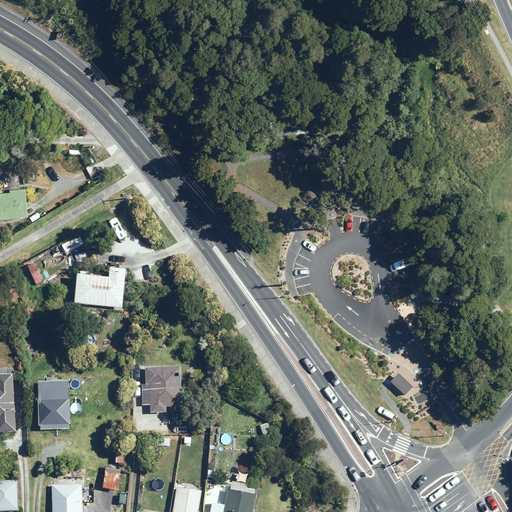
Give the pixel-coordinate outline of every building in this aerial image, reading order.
[(8,191),(0,191),(0,215),(25,214),(23,187),(8,188),(8,191)] [(243,192),(235,198),(250,218),(259,212),(243,192)] [(60,244),(64,253),(89,243),(86,234),(60,244)] [(34,262),(24,267),(35,287),(44,282),(34,262)] [(72,303),(120,308),(123,269),(107,268),(106,277),(75,274),(72,303)] [(29,342),(29,351),(39,351),(39,342),(29,342)] [(144,354),(134,354),(134,365),(144,365),(144,354)] [(143,368),(144,384),(140,384),(142,405),(149,405),(149,413),(164,412),(164,406),(179,405),(177,366),(143,368)] [(0,431),(14,431),(10,374),(0,374),(0,431)] [(66,381),(35,382),(36,426),(38,426),(38,429),(66,429),(66,425),(67,425),(66,381)] [(258,426),(262,436),(269,434),(266,423),(258,426)] [(115,449),(114,462),(124,463),(125,449),(115,449)] [(205,458),(192,457),(192,465),(205,466),(205,458)] [(93,485),(101,485),(100,487),(115,490),(119,470),(104,468),(102,477),(93,477),(93,485)] [(19,511),(18,479),(0,480),(0,511),(19,511)] [(252,495),(253,489),(245,487),(246,484),(230,481),(228,489),(226,489),(222,505),(210,503),(208,511),(250,511),(254,495),(252,495)] [(80,511),(80,484),(50,485),(50,511),(80,511)] [(195,511),(199,491),(175,487),(170,511),(195,511)]
